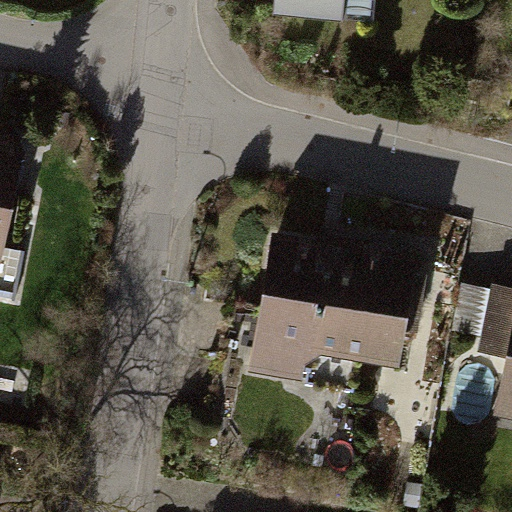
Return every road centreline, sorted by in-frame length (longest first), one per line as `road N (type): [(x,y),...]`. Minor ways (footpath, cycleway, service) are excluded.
road 1 (residential): [(167,112),(108,511)]
road 2 (residential): [(511,192),(167,112)]
road 3 (residential): [(167,112),(71,51),(0,34)]
